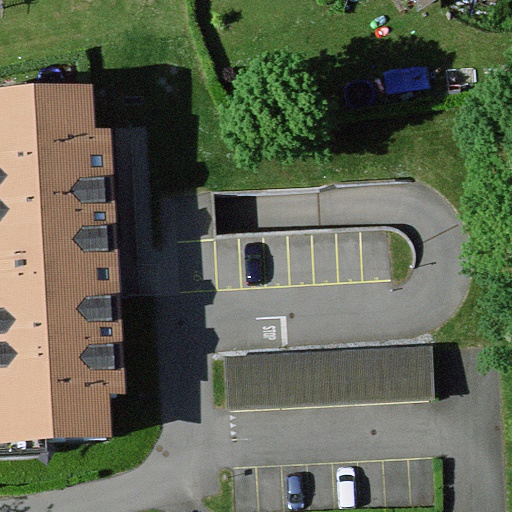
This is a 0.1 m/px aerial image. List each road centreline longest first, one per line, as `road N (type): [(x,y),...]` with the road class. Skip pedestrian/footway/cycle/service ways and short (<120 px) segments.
road 1 (residential): [(476,511),(471,430),(193,441)]
road 2 (residential): [(12,511),(160,485),(187,466),(193,441)]
road 3 (residential): [(193,441),(186,321)]
